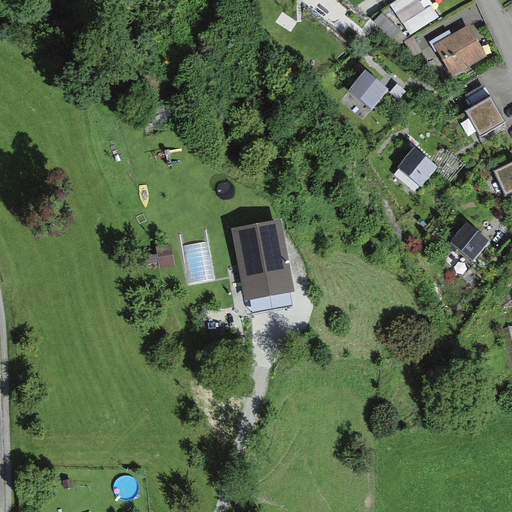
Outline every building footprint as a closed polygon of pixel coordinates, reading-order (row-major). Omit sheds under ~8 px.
[(425,0),(394,0),(408,33),(434,22),(425,0)] [(465,32),(430,53),(449,84),(484,63),(465,32)] [(365,77),(350,95),(372,114),(387,96),(365,77)] [(478,161),(511,143),(511,129),(495,97),(467,112),(474,125),(463,131),(478,161)] [(412,198),(435,167),(410,148),(387,178),(412,198)] [(511,167),(494,175),(505,201),(511,198),(511,167)] [(275,227),(228,236),(241,307),(289,299),(275,227)] [(467,228),(451,246),(474,266),(490,248),(467,228)]
